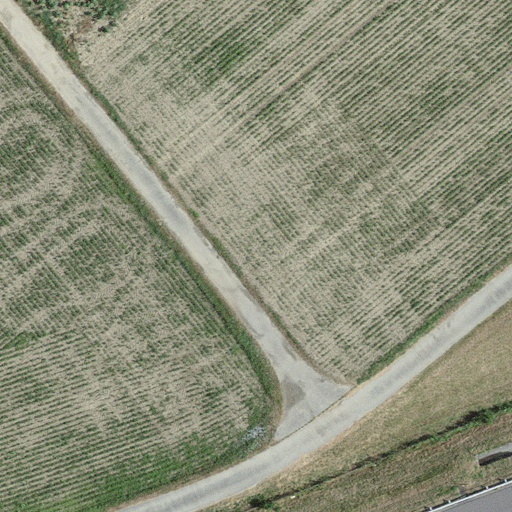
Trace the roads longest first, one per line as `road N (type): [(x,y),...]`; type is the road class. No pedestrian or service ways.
road 1 (track): [(335,423),(0,3)]
road 2 (track): [(154,511),(335,423),(511,279)]
